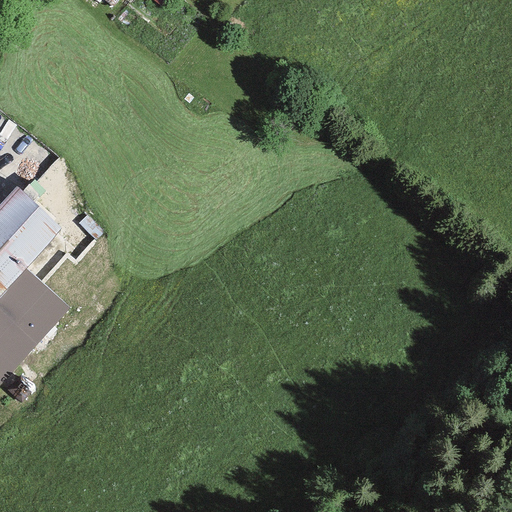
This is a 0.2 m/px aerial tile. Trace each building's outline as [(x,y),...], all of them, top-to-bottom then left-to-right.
[(24,194),(20,198),(29,206),(37,198),(43,190),(34,182),(28,189),(24,194)] [(0,329),(30,296),(73,245),(50,225),(40,215),(29,206),(20,198),(0,220),(0,329)] [(47,207),(40,215),(50,225),(57,217),(47,207)] [(77,249),(73,245),(30,296),(57,320),(69,308),(44,285),(77,250),(77,249)] [(0,356),(14,368),(57,320),(30,296),(0,329),(0,356)] [(0,383),(14,368),(0,356),(0,383)] [(32,390),(18,377),(7,389),(22,402),(32,390)]
